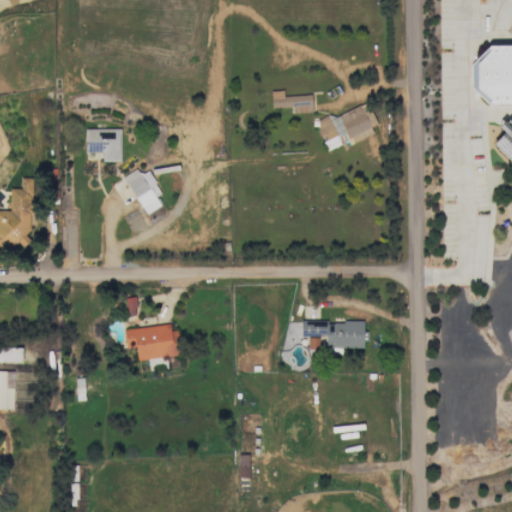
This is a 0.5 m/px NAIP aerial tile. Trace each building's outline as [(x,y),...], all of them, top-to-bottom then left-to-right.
[(511,45),(488,46),(470,64),(470,87),(489,105),(511,104),(511,45)] [(291,112),(311,112),(311,95),(283,96),(283,91),(270,91),(271,108),(291,107),(291,112)] [(372,133),(370,126),(375,124),(366,101),(316,122),(328,151),(372,133)] [(119,128),(85,129),(86,152),(101,152),(102,161),(120,161),(119,128)] [(122,176),(145,214),(160,206),(154,196),(161,192),(147,170),(140,174),(136,168),(122,176)] [(0,249),(28,250),(30,178),(20,178),(20,189),(10,188),(9,210),(0,210),(0,249)] [(135,315),(134,297),(124,297),(125,315),(135,315)] [(363,321),(300,321),(300,336),(325,336),(325,348),(363,348),(363,321)] [(123,328),(125,349),(135,348),(136,359),(179,356),(177,330),(169,331),(169,325),(123,328)] [(21,348),(0,346),(0,362),(21,363),(21,348)] [(0,409),(12,409),(13,371),(0,370),(0,409)] [(237,477),(248,477),(248,454),(237,454),(237,477)]
